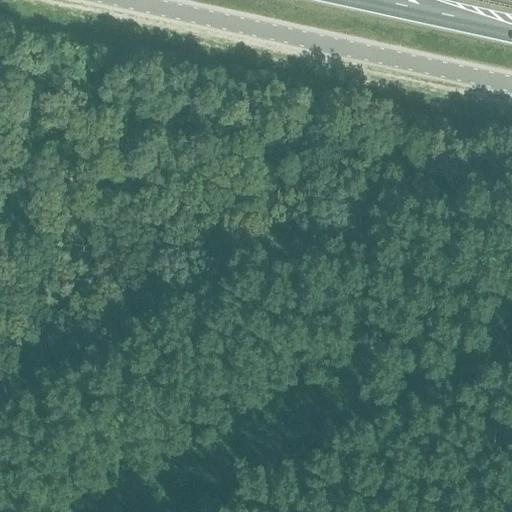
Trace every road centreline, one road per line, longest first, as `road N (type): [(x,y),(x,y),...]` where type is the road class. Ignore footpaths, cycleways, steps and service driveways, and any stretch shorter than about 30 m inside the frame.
road 1 (unclassified): [(123,0),(511,84)]
road 2 (trunk): [(374,0),(511,33)]
